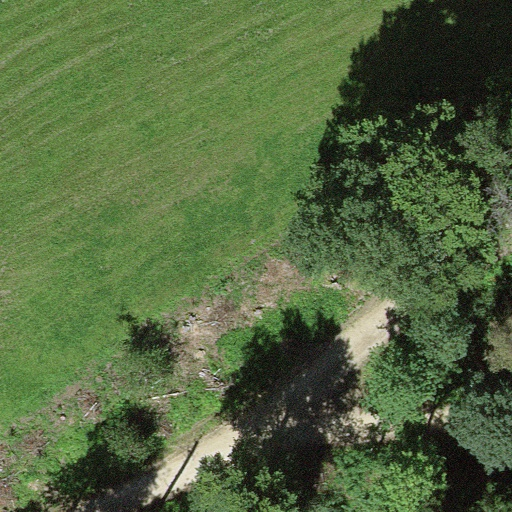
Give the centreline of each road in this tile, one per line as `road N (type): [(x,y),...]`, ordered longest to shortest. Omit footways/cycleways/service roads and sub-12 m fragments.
road 1 (track): [(54,511),(153,435),(294,381),(511,375)]
road 2 (track): [(511,187),(467,206),(294,381)]
